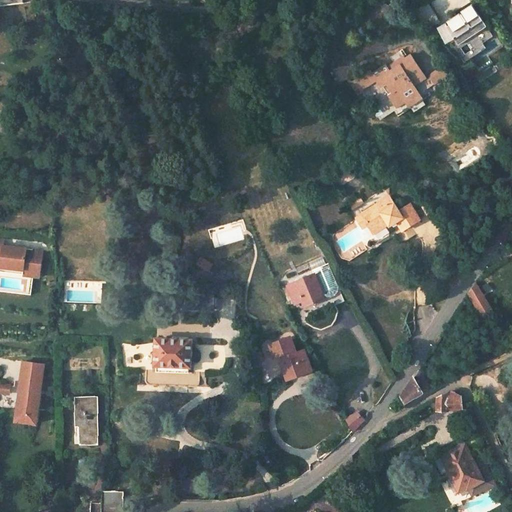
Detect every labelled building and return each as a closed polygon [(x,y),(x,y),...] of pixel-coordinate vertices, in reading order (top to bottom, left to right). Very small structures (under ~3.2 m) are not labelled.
[(413,11),(426,31),(436,24),(423,4),(413,11)] [(450,40),(454,46),(485,25),(472,5),(450,20),(453,25),(444,32),(450,40)] [(450,40),(444,32),(453,25),(450,20),(437,29),(446,42),(450,40)] [(485,25),(454,46),(461,57),(492,36),(485,25)] [(387,96),(400,116),(432,95),(424,82),(428,79),(412,55),(405,60),(399,64),(400,67),(390,73),(387,68),(386,67),(373,75),(371,72),(355,81),(363,92),(378,82),(382,89),(386,86),(391,94),(387,96)] [(387,68),(390,73),(400,67),(399,64),(405,60),(404,57),(387,68)] [(446,69),(432,77),(437,86),(451,78),(446,69)] [(0,123),(15,123),(14,113),(0,113),(0,123)] [(488,125),(483,117),(477,122),(482,129),(488,125)] [(136,209),(141,209),(145,205),(145,200),(142,196),(137,196),(134,199),(134,205),(136,209)] [(402,228),(419,218),(410,204),(399,211),(389,196),(362,213),(372,231),(387,222),(389,224),(397,220),(402,228)] [(387,222),(372,231),(368,234),(374,243),(389,234),(389,224),(387,222)] [(0,289),(32,295),(34,277),(32,277),(33,271),(41,272),(44,251),(5,246),(5,241),(0,240),(0,289)] [(335,307),(344,302),(330,267),(328,264),(312,271),(313,274),(284,286),(288,295),(291,294),(295,304),(302,301),(303,303),(322,294),(324,298),(325,300),(328,299),(330,304),(333,303),(335,307)] [(480,283),(485,288),(489,283),(484,279),(480,283)] [(468,293),(475,306),(485,299),(475,283),(468,293)] [(191,308),(214,309),(214,298),(212,297),(213,291),(193,288),(193,297),(191,297),(191,308)] [(322,294),(303,303),(305,307),(324,298),(322,294)] [(280,354),(288,376),(310,368),(303,352),(296,354),(291,340),(290,337),(270,345),(270,347),(274,356),(280,354)] [(187,366),(188,367),(189,340),(154,339),(154,352),(150,352),(149,364),(155,364),(155,365),(187,366)] [(254,361),(262,358),(260,351),(251,354),(254,361)] [(16,422),(36,425),(44,366),(26,363),(23,384),(21,383),(16,422)] [(401,395),(405,402),(424,392),(414,375),(408,384),(401,395)] [(0,384),(0,393),(9,395),(10,386),(0,384)] [(436,409),(461,408),(460,396),(446,393),(436,397),(436,409)] [(80,421),(80,438),(96,438),(96,398),(74,398),(75,421),(80,421)] [(345,418),(352,431),(364,418),(354,409),(345,418)] [(472,496),(495,484),(490,475),(479,454),(471,458),(464,443),(441,455),(458,489),(466,485),(468,488),(472,496)] [(122,511),(123,491),(102,490),(100,511),(122,511)]
